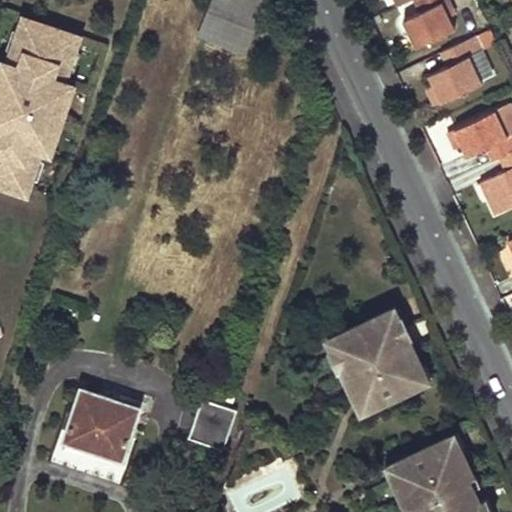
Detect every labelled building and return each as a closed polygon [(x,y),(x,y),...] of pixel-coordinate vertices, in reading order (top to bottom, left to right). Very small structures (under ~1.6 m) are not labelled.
[(245,53),(266,0),(211,0),(198,34),(245,53)] [(413,0),(419,11),(404,19),(417,46),(455,28),(449,15),(442,1),(444,0),(413,0)] [(449,15),(456,12),(450,0),(444,0),(442,1),(449,15)] [(33,179),(33,177),(31,176),(37,160),(42,161),(46,148),(42,147),(46,136),(53,138),(56,139),(60,128),(59,128),(66,106),(67,107),(70,96),(68,95),(60,93),(64,81),(68,83),(72,70),(67,69),(73,51),(75,52),(75,50),(80,35),(25,17),(20,32),(19,34),(21,34),(15,51),(11,50),(7,62),(10,63),(7,75),(1,73),(0,74),(0,184),(28,193),(33,179)] [(470,56),(484,49),(477,35),(448,48),(454,62),(447,65),(429,73),(434,85),(442,101),(482,82),(470,56)] [(454,62),(448,48),(441,52),(447,65),(454,62)] [(7,62),(2,61),(0,68),(0,72),(1,73),(7,75),(10,63),(7,62)] [(71,84),(68,83),(64,81),(60,93),(68,95),(71,84)] [(442,101),(434,85),(427,88),(434,104),(442,101)] [(468,156),(486,147),(492,143),(499,157),(506,153),(511,150),(511,133),(508,135),(495,110),(455,128),(462,144),(468,156)] [(455,128),(447,132),(455,148),(462,144),(455,128)] [(53,138),(46,136),(42,147),(46,148),(50,149),(53,138)] [(492,143),(486,147),(492,160),(499,157),(492,143)] [(511,150),(506,153),(511,165),(511,166),(506,169),(480,181),(494,213),(511,204),(511,150)] [(511,166),(511,165),(506,153),(499,157),(506,169),(511,166)] [(333,348),(338,346),(348,366),(342,368),(357,398),(360,396),(366,408),(426,381),(420,368),(423,367),(409,337),(404,339),(395,319),(400,317),(395,307),(328,338),(333,348)] [(395,319),(404,339),(409,337),(400,317),(395,319)] [(141,333),(133,359),(149,364),(157,338),(141,333)] [(348,366),(338,346),(333,348),(342,368),(348,366)] [(82,388),(66,438),(123,457),(139,407),(82,388)] [(223,445),(236,407),(202,395),(189,433),(223,445)] [(451,434),(457,447),(461,446),(455,433),(451,434)] [(413,505),(416,511),(482,511),(478,501),(480,500),(470,478),(475,475),(461,446),(457,447),(451,434),(391,463),(397,475),(394,477),(408,507),(413,505)] [(388,464),(394,477),(397,475),(391,463),(388,464)]
